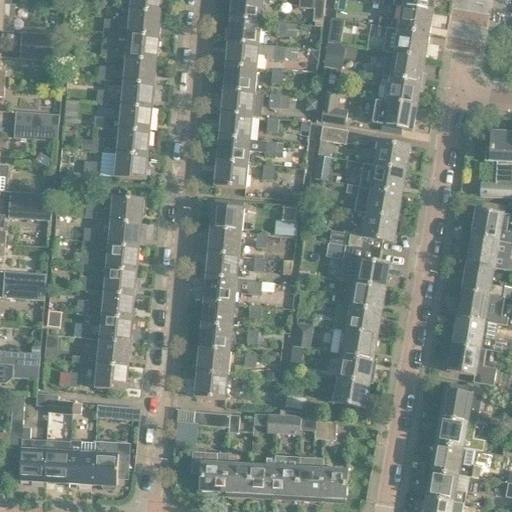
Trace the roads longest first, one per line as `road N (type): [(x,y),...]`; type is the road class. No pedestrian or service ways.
road 1 (residential): [(156,511),(200,0)]
road 2 (residential): [(384,511),(454,96)]
